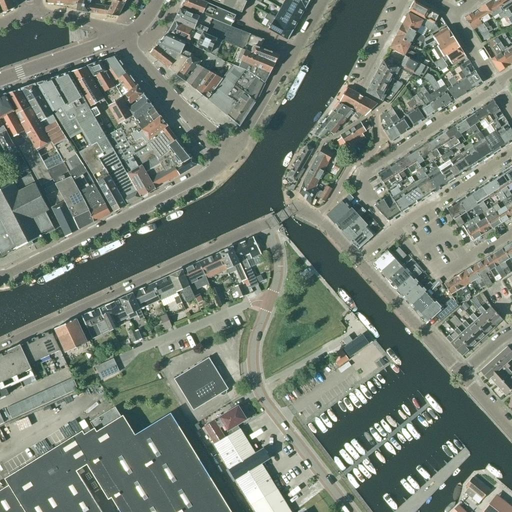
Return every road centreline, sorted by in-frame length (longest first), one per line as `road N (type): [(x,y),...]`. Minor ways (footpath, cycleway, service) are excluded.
road 1 (unclassified): [(349,511),(254,376),(252,346),(278,265),(266,225)]
road 2 (unclassified): [(0,346),(266,225)]
road 3 (residential): [(220,169),(0,279)]
road 4 (residential): [(388,234),(357,178),(498,87)]
road 5 (residential): [(239,150),(324,0)]
road 6 (unclassified): [(460,375),(360,262)]
road 7 (residential): [(388,234),(511,153)]
road 8 (secondary): [(0,80),(122,37)]
